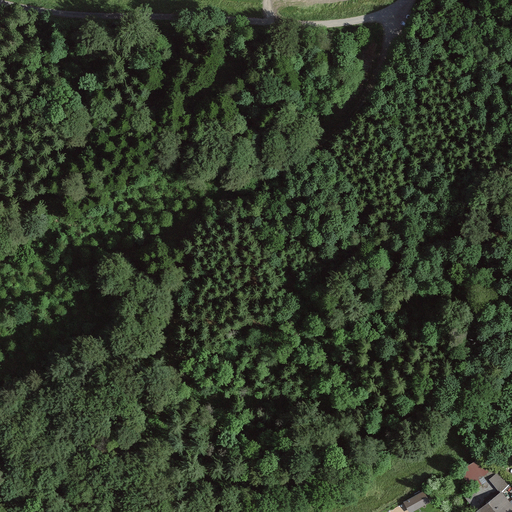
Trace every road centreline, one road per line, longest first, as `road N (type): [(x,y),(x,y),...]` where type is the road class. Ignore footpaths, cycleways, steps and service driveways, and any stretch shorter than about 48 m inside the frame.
road 1 (track): [(0,310),(118,256),(342,130),(368,100),(396,7)]
road 2 (unclassified): [(406,0),(362,19),(300,24),(12,0)]
